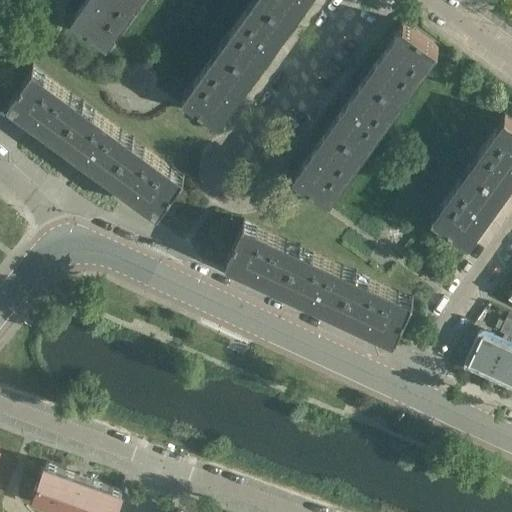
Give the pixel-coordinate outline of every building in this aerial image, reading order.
[(132,0),(83,0),(73,15),(105,38),(132,0)] [(265,0),(251,0),(220,44),(253,67),(289,17),(265,0)] [(265,0),(289,17),(301,0),(265,0)] [(367,73),(400,96),(436,46),(404,22),(367,73)] [(253,67),(220,44),(183,94),(216,118),(253,67)] [(58,134),(82,102),(31,65),(8,97),(58,134)] [(400,96),(367,73),(331,123),(364,147),(400,96)] [(58,134),(88,156),(109,171),(132,139),(82,102),(58,134)] [(511,117),(506,113),(469,164),(501,187),(511,172),(511,117)] [(331,123),(295,174),(327,197),(364,147),(331,123)] [(109,171),(138,192),(159,208),(183,175),(132,139),(109,171)] [(501,187),(469,164),(432,215),(465,238),(501,187)] [(282,283),(299,246),(242,220),(225,256),(282,283)] [(299,246),(282,283),(339,309),(356,272),(299,246)] [(356,272),(339,309),(395,335),(412,298),(356,272)] [(500,329),(508,333),(511,325),(511,318),(506,316),(500,329)] [(468,359),(491,370),(503,343),(481,333),(468,359)] [(491,370),(511,379),(511,347),(503,343),(491,370)] [(114,511),(116,510),(114,509),(121,490),(44,462),(37,482),(36,481),(32,493),(33,494),(33,496),(53,503),(54,501),(84,511),(114,511)]
